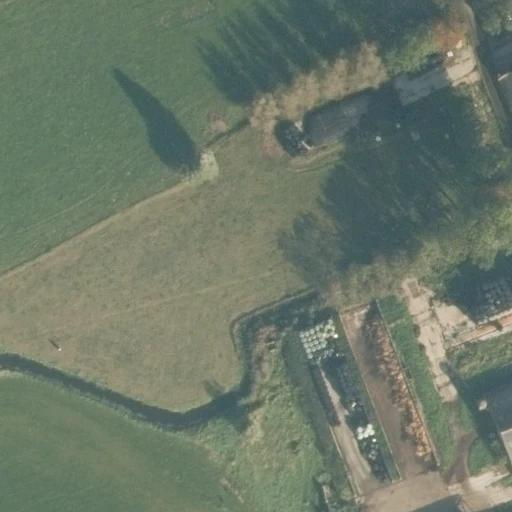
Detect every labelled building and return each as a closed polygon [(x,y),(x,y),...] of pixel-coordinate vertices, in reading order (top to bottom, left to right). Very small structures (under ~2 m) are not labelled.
[(511,75),(498,82),(511,115),(511,75)] [(424,99),(448,88),(443,79),(420,90),(424,99)] [(312,114),(322,143),(342,136),(333,108),(312,114)] [(302,151),(295,129),(261,141),(268,163),(302,151)] [(495,287),(434,288),(434,291),(452,345),(464,345),(476,341),(483,341),(505,334),(507,334),(511,332),(511,290),(506,293),(503,284),(495,287)] [(393,326),(357,337),(387,437),(423,427),(393,326)] [(511,383),(481,396),(511,471),(511,383)]
